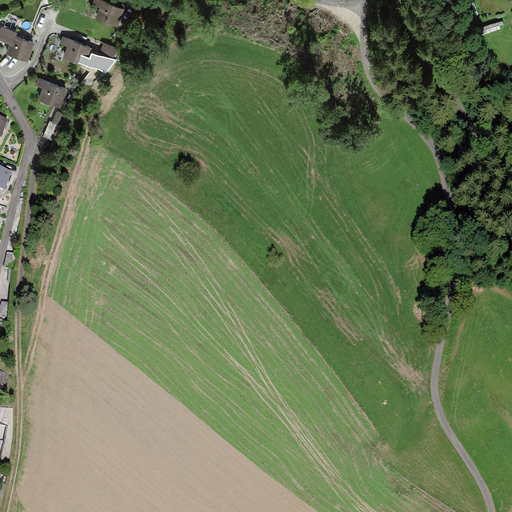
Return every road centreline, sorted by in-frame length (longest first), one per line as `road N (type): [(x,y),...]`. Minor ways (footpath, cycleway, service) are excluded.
road 1 (track): [(350,6),(371,82),(437,156),(454,275),(433,401),(490,511)]
road 2 (track): [(31,143),(38,149),(19,286),(18,439),(4,511)]
road 3 (track): [(396,0),(511,193)]
road 4 (residential): [(0,262),(31,143),(0,79)]
